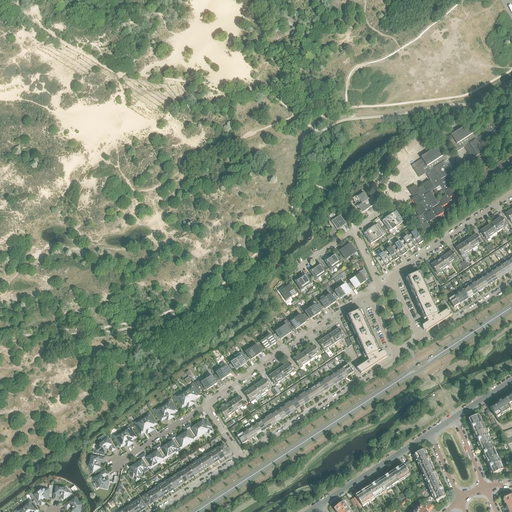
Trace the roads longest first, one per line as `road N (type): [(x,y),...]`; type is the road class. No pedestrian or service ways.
road 1 (unknown): [(0,349),(173,324),(237,286),(292,226),(310,184),(319,83),(308,40),(266,0)]
road 2 (secondary): [(511,307),(196,511)]
road 3 (residential): [(208,407),(370,298)]
road 4 (unknown): [(323,115),(464,100),(511,75)]
road 5 (residential): [(397,353),(240,457)]
road 6 (residential): [(393,281),(511,194)]
road 7 (residential): [(318,505),(429,433)]
